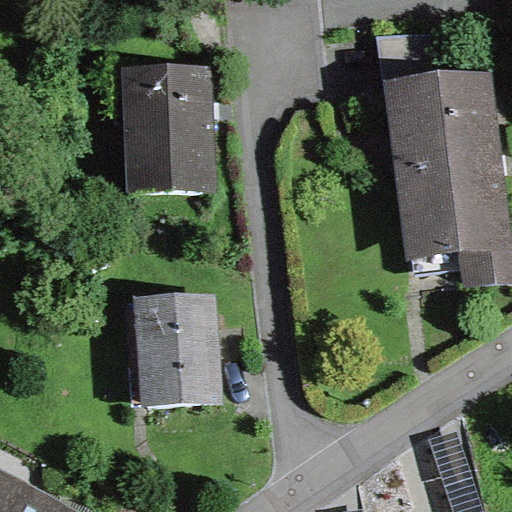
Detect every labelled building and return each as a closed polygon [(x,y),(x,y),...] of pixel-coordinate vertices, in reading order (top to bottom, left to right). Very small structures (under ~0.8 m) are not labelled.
[(387,39),(393,95),(451,88),(445,33),(387,39)] [(206,73),(115,78),(118,128),(132,128),(136,199),(213,195),(206,73)] [(482,144),(494,143),(486,84),(475,85),(482,144)] [(451,88),(393,95),(402,169),(420,166),(422,184),(414,185),(424,258),(484,250),(488,285),(511,281),(511,244),(506,245),(494,143),(482,144),(475,85),(451,88)] [(422,184),(420,166),(402,169),(417,279),(470,272),(472,287),(488,285),(484,250),(424,258),(414,185),(422,184)] [(126,308),(131,380),(148,379),(150,410),(218,405),(211,302),(126,308)] [(54,511),(0,483),(0,511),(54,511)]
